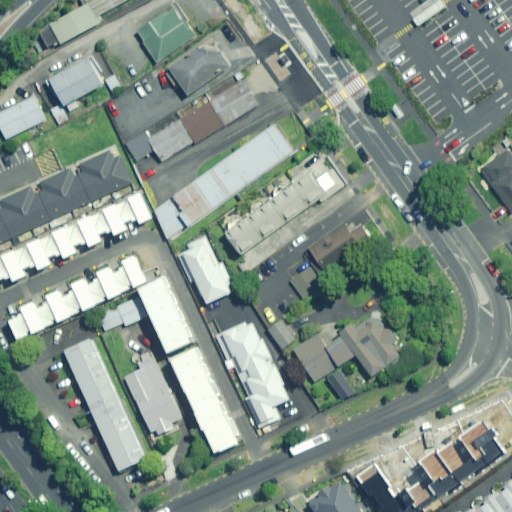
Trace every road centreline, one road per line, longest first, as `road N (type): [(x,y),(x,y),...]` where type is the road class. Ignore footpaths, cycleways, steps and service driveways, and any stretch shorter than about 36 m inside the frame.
road 1 (tertiary): [(483,343),(484,305),(473,275),(285,8)]
road 2 (tertiary): [(178,511),(444,389),(483,343)]
